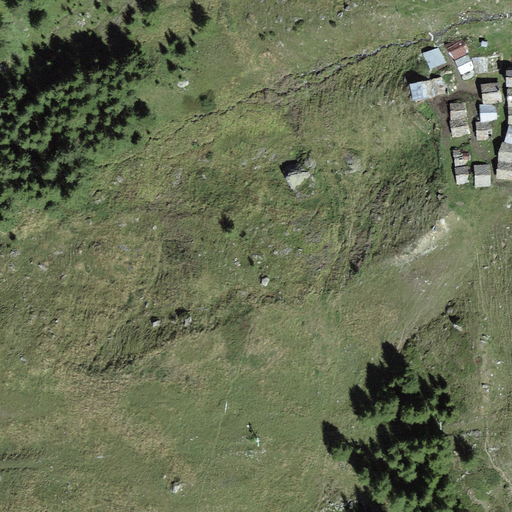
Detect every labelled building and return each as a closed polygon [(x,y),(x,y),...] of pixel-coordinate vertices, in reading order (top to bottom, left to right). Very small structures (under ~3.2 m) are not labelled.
[(462,42),(447,50),(453,62),(469,54),(462,42)] [(437,48),(423,54),(430,70),(444,64),(437,48)] [(476,69),(469,54),(453,62),(461,77),(476,69)] [(444,78),(410,85),(414,102),(448,94),(444,78)] [(499,84),(480,86),(482,106),(501,104),(499,84)] [(463,104),(449,105),(450,120),(465,119),(463,104)] [(496,106),(478,106),(478,121),(496,121),(496,106)] [(450,123),(452,138),(468,136),(465,120),(450,123)] [(491,123),(475,123),(475,142),(492,141),(491,123)] [(511,128),(507,127),(503,143),(511,145),(511,128)] [(511,146),(501,145),(497,163),(511,165),(511,146)] [(467,149),(452,151),(454,167),(469,165),(467,149)] [(490,166),(473,167),(474,189),(491,188),(490,166)] [(511,167),(497,166),(496,180),(511,182),(511,167)] [(469,167),(454,169),(457,185),(471,183),(469,167)]
